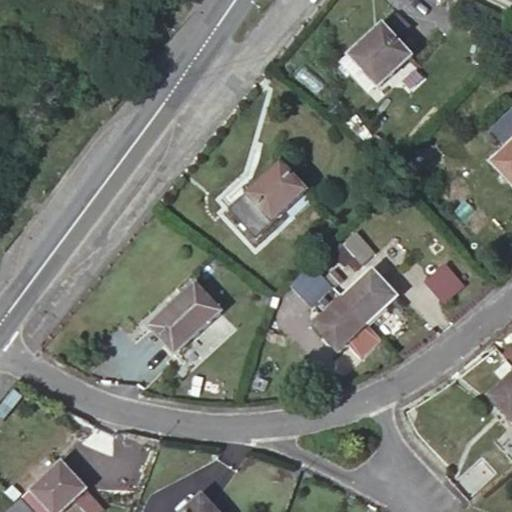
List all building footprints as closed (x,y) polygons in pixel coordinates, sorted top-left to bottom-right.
[(400,42),(416,28),(401,11),(385,25),(400,42)] [(378,82),(411,53),(400,42),(385,25),(347,60),(364,79),(370,73),(378,82)] [(511,47),(511,33),(505,31),(500,42),(511,47)] [(507,146),(511,141),(511,109),(491,129),(507,146)] [(511,141),(507,146),(492,160),(511,180),(511,141)] [(248,192),(273,219),(304,191),(279,163),(248,192)] [(254,237),(273,219),(248,192),(229,209),(254,237)] [(350,277),(375,255),(356,232),(330,254),(350,277)] [(311,258),(288,280),(308,301),(331,280),(311,258)] [(424,283),(444,305),(465,287),(445,265),(424,283)] [(369,268),(343,292),(368,320),(395,296),(369,268)] [(176,352),(221,311),(196,283),(150,324),(176,352)] [(368,320),(343,292),(311,321),(338,349),(368,320)] [(511,373),(490,393),(511,416),(511,373)] [(55,510),(84,485),(63,461),(34,486),(55,510)] [(219,511),(202,493),(180,511),(219,511)] [(7,511),(29,511),(19,501),(7,511)]
